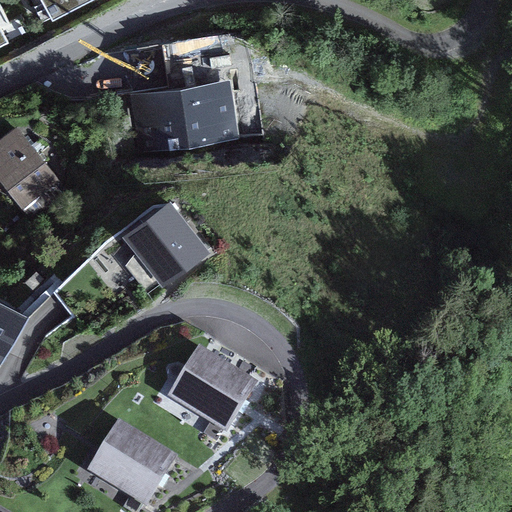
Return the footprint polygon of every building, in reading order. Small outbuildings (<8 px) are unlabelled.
[(52,25),(99,0),(39,0),(41,4),(34,8),(43,26),(50,22),(52,25)] [(0,32),(2,37),(14,31),(0,4),(0,32)] [(163,38),(168,79),(180,78),(232,76),(239,140),(263,138),(252,47),(227,29),(163,38)] [(164,79),(131,87),(139,154),(239,142),(239,140),(232,76),(180,78),(168,79),(164,79)] [(60,176),(17,120),(0,133),(0,175),(23,205),(60,176)] [(171,192),(122,227),(137,248),(127,261),(148,291),(161,282),(163,285),(213,249),(171,192)] [(0,365),(32,313),(0,293),(0,365)] [(260,381),(199,344),(168,396),(211,422),(205,433),(218,441),(224,431),(228,434),(260,381)] [(183,456),(119,418),(87,470),(131,496),(124,507),(132,511),(138,511),(143,504),(147,507),(160,486),(163,488),(183,456)]
